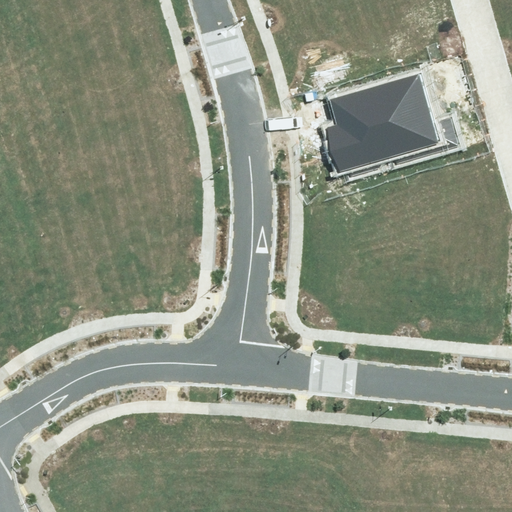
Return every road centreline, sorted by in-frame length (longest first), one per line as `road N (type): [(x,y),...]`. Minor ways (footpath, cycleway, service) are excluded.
road 1 (residential): [(208,0),(226,53),(254,209),(247,360)]
road 2 (residential): [(247,360),(511,389)]
road 3 (residential): [(0,429),(102,373),(177,358),(247,360)]
road 4 (residential): [(511,148),(469,0)]
